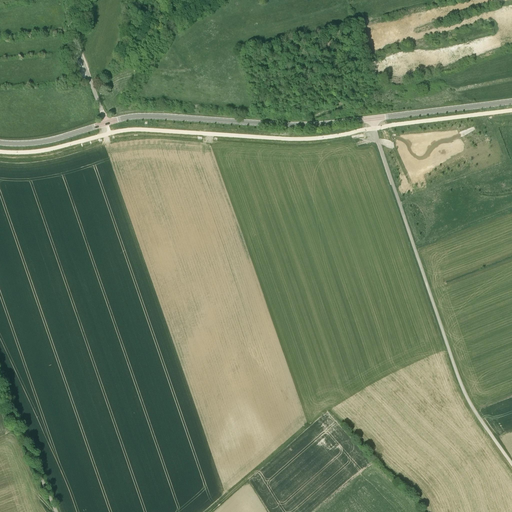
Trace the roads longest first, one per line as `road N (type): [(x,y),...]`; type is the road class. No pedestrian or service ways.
road 1 (unclassified): [(511,464),(460,384),(371,118)]
road 2 (tertiary): [(106,122),(148,116),(313,125),(371,118)]
road 3 (tertiary): [(371,118),(511,101)]
road 4 (unclassified): [(55,511),(0,388)]
road 5 (unclassified): [(106,122),(66,0)]
